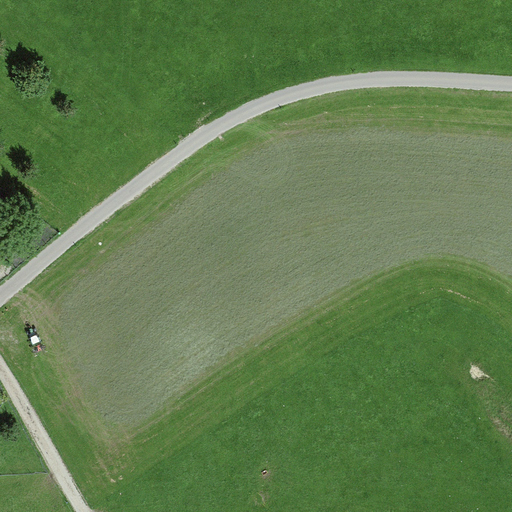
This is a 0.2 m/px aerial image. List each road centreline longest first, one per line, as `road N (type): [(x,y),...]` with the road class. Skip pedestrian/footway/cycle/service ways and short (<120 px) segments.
road 1 (unclassified): [(0,299),(172,161),(273,101),(387,80),(511,86)]
road 2 (track): [(0,365),(84,511)]
